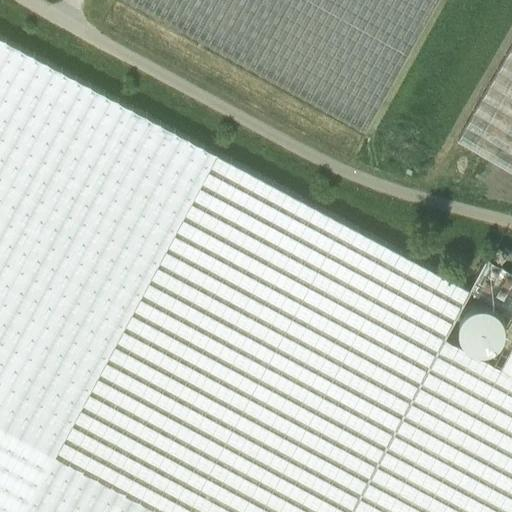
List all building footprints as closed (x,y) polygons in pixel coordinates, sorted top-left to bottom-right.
[(126,0),(365,131),(437,0),(126,0)] [(0,511),(511,511),(511,268),(487,255),(470,287),(216,151),(0,34),(0,511)] [(511,43),(458,138),(511,169),(511,43)] [(268,103),(256,97),(251,106),(264,112),(268,103)] [(511,253),(504,249),(499,258),(511,264),(511,253)]
